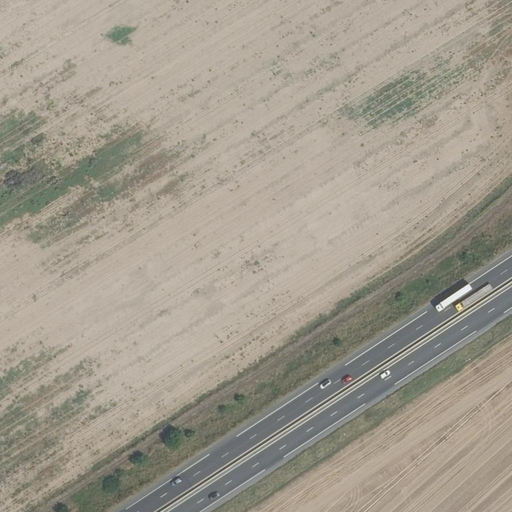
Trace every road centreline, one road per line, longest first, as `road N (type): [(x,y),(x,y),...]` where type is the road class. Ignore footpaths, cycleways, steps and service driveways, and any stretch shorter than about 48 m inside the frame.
road 1 (track): [(45,511),(421,270),(511,196)]
road 2 (trunk): [(511,266),(137,511)]
road 3 (trunk): [(183,511),(511,295)]
